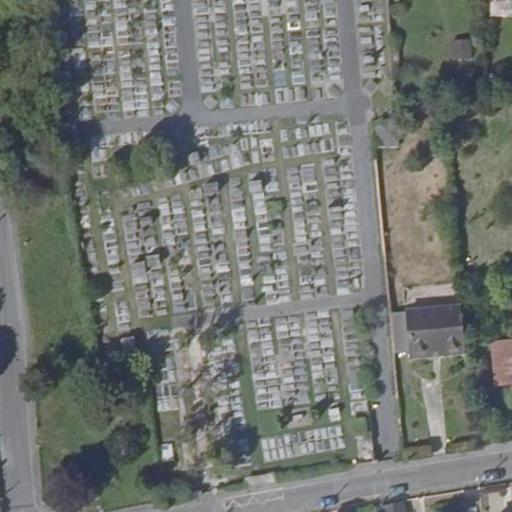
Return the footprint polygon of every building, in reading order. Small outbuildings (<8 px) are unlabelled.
[(472,37),(454,38),(455,55),(473,55),(472,37)] [(379,118),(381,141),(404,139),(403,115),(379,118)] [(77,297),(63,299),(68,327),(82,324),(77,297)] [(461,307),(420,310),(423,351),(463,347),(461,307)] [(412,351),(423,351),(420,310),(408,311),(412,351)] [(511,381),(511,357),(511,339),(492,341),(494,383),(511,381)] [(166,501),(190,497),(187,480),(165,484),(166,501)]
